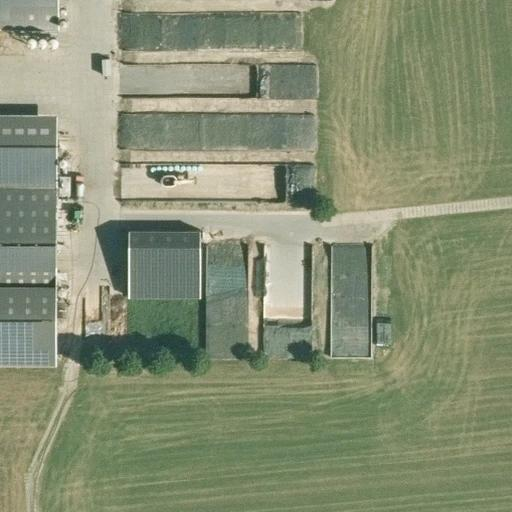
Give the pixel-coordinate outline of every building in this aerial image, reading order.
[(0,0),(0,25),(60,25),(60,0),(0,0)] [(34,35),(31,47),(49,51),(52,39),(34,35)] [(0,358),(56,359),(58,114),(0,113),(0,358)] [(308,123),(288,124),(289,145),(309,145),(308,123)] [(130,293),(204,294),(205,227),(131,226),(130,293)] [(214,250),(214,310),(255,311),(255,257),(245,257),(245,250),(214,250)]
